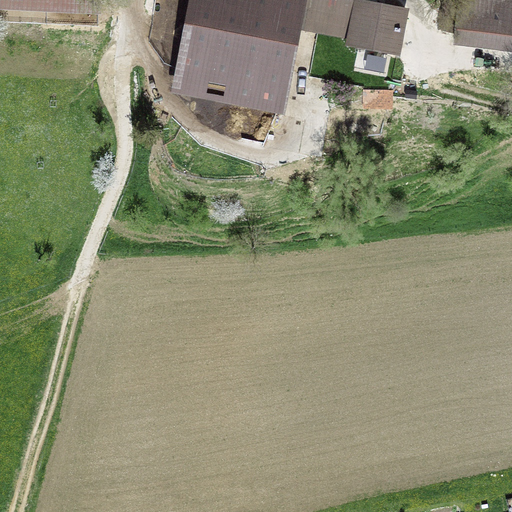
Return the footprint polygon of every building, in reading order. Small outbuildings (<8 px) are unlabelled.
[(280,108),(297,23),(301,0),(193,0),(179,71),(231,82),(227,98),(280,108)] [(357,3),(342,0),(301,0),(297,23),(326,29),(328,20),(353,25),(357,3)] [(511,2),(493,0),(460,0),(457,30),(511,36),(511,2)] [(357,1),(357,3),(353,25),(349,45),(396,54),(405,10),(357,1)] [(439,28),(452,31),(457,6),(445,3),(439,28)] [(344,89),(342,101),(362,104),(394,105),(394,89),(363,88),(363,91),(344,89)]
